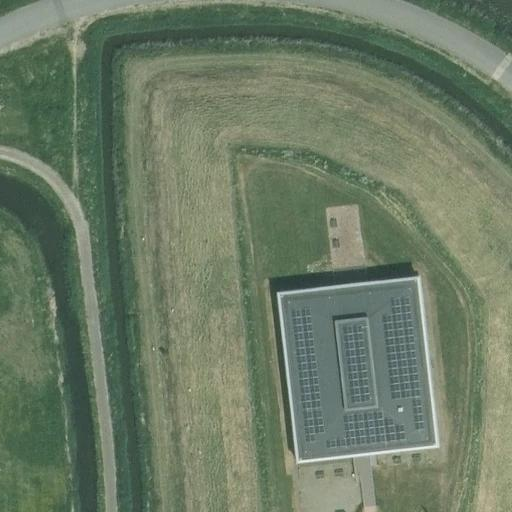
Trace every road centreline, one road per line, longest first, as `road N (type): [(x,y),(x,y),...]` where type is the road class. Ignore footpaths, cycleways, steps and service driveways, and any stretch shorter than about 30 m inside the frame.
road 1 (track): [(162,511),(130,166),(130,110),(144,68),(264,59),(369,78),(452,127),(511,183)]
road 2 (track): [(111,511),(77,224)]
road 3 (unclassified): [(511,78),(467,44),(367,0)]
